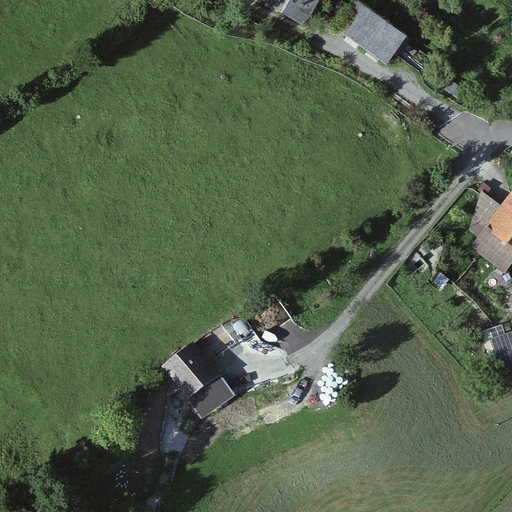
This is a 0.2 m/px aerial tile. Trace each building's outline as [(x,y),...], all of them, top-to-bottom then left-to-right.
[(257,0),(306,25),(318,0),(257,0)] [(338,26),(387,62),(404,39),(355,4),(338,26)] [(511,188),(471,251),(504,272),(511,259),(511,188)] [(488,340),(496,376),(511,372),(511,341),(510,335),(488,340)] [(219,376),(192,343),(160,369),(188,402),(219,376)] [(234,394),(219,376),(188,402),(203,420),(234,394)]
